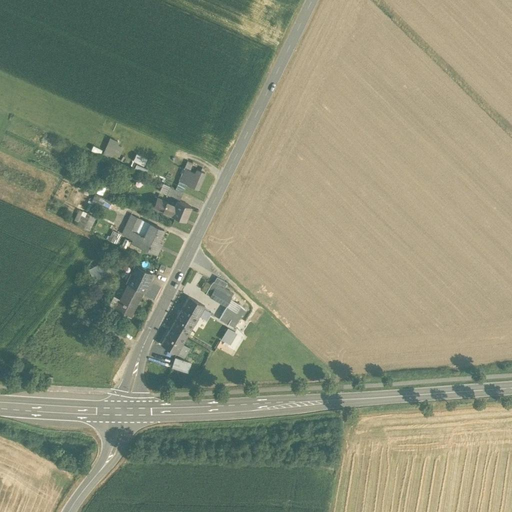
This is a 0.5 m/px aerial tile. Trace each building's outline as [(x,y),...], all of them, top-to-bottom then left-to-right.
[(103,156),(111,159),(118,142),(111,139),(103,156)] [(135,154),(133,162),(144,165),(146,157),(135,154)] [(186,162),(185,167),(195,171),(197,166),(186,162)] [(185,168),(180,181),(198,189),(205,173),(197,170),(196,173),(185,168)] [(100,184),(96,193),(110,199),(114,190),(100,184)] [(183,193),(170,187),(167,195),(179,200),(183,193)] [(112,200),(96,193),(92,202),(107,209),(112,200)] [(175,205),(157,198),(153,206),(163,210),(171,214),(175,205)] [(191,206),(177,200),(175,205),(171,214),(176,216),(175,218),(177,219),(178,217),(185,220),(191,206)] [(95,217),(83,211),(76,225),(89,231),(92,224),(95,217)] [(142,220),(131,215),(122,234),(133,239),(136,233),(142,220)] [(164,230),(142,220),(136,233),(133,239),(131,243),(132,244),(132,243),(142,247),(142,248),(143,248),(157,254),(157,253),(161,244),(161,245),(162,244),(158,242),(164,230)] [(110,239),(117,242),(120,235),(113,232),(110,239)] [(103,263),(89,271),(90,273),(82,277),(87,286),(109,275),(111,274),(109,269),(115,266),(111,259),(103,263)] [(152,274),(136,266),(135,268),(134,268),(131,273),(132,273),(127,283),(128,284),(143,291),(152,274)] [(226,283),(217,277),(214,283),(223,288),(226,283)] [(214,283),(213,282),(207,293),(210,295),(214,288),(231,298),(233,294),(223,288),(214,283)] [(143,291),(128,284),(119,301),(115,298),(111,307),(115,309),(130,316),(143,291)] [(231,298),(214,288),(210,295),(210,296),(226,306),(226,305),(230,299),(231,298)] [(188,297),(170,328),(186,337),(204,306),(188,297)] [(239,305),(230,299),(226,305),(235,311),(239,305)] [(233,314),(228,324),(233,327),(244,309),(239,305),(235,311),(233,314)] [(233,314),(224,309),(218,319),(228,324),(233,314)] [(90,321),(79,317),(77,322),(88,326),(90,321)] [(186,337),(170,328),(161,344),(177,353),(182,343),(186,337)] [(235,332),(228,328),(221,339),(228,343),(235,332)] [(182,343),(177,353),(184,357),(189,348),(182,343)] [(191,363),(175,358),(172,366),(188,372),(191,363)]
